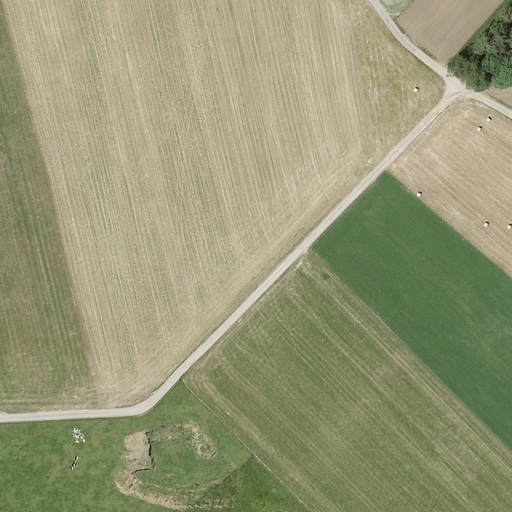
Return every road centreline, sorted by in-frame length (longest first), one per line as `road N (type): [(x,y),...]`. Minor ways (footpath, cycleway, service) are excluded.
road 1 (track): [(0,418),(147,406),(462,85)]
road 2 (track): [(373,0),(415,53),(511,114)]
